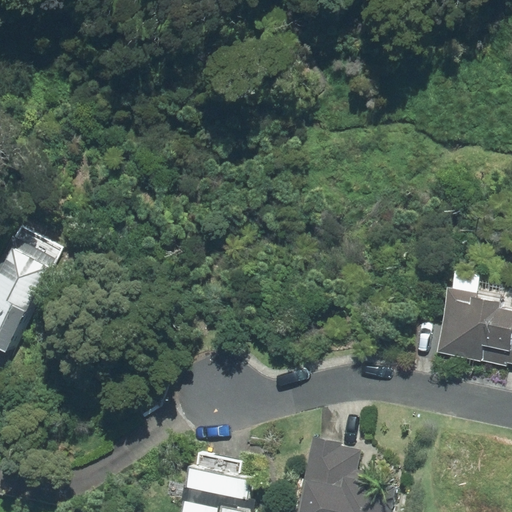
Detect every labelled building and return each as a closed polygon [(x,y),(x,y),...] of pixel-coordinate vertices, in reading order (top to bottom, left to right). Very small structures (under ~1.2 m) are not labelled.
[(0,348),(10,353),(52,268),(15,250),(0,278),(0,348)] [(451,288),(436,353),(507,368),(508,364),(511,364),(511,310),(500,308),(502,299),(451,288)] [(363,448),(314,438),(299,511),(392,511),(397,488),(368,482),(370,473),(359,470),(363,448)] [(190,469),(186,489),(249,501),(252,481),(190,469)] [(220,511),(221,509),(185,501),(182,511),(220,511)]
